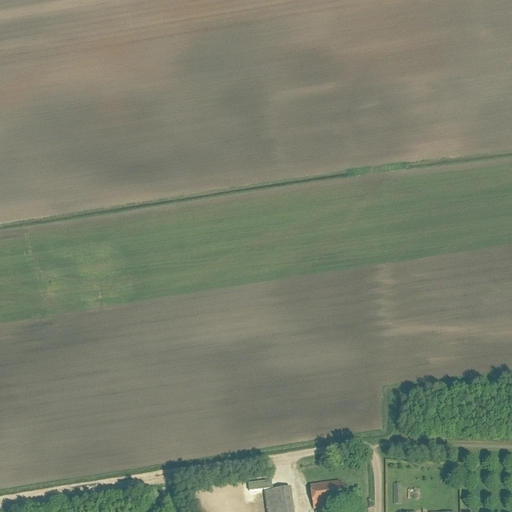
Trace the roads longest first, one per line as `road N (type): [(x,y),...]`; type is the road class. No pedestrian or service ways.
road 1 (unclassified): [(376,511),(376,464),(360,449),(245,464)]
road 2 (track): [(177,475),(0,503)]
